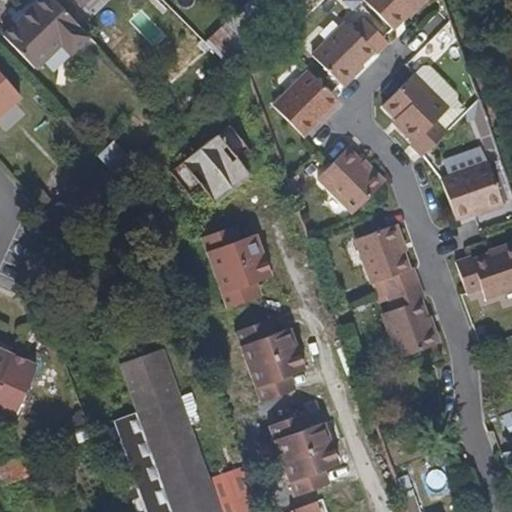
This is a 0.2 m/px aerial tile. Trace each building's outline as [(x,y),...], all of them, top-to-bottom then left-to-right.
[(80,26),(55,0),(42,0),(17,26),(7,36),(38,68),(50,56),(80,26)] [(17,26),(42,0),(34,0),(13,22),(17,26)] [(88,13),(100,0),(87,0),(81,6),(88,13)] [(227,66),(278,15),(267,3),(264,0),(256,0),(229,27),(209,47),(227,66)] [(278,15),(292,0),(270,0),(267,3),(278,15)] [(363,0),(388,25),(412,0),(363,0)] [(378,55),(389,44),(382,37),(364,20),(353,31),(341,19),(307,54),(339,85),(356,67),(359,69),(375,53),(378,55)] [(69,70),(96,42),(80,26),(50,56),(63,68),(59,83),(65,84),(69,70)] [(336,99),(330,93),(305,68),(270,102),(301,135),(336,99)] [(433,119),(446,106),(412,72),(381,103),(399,121),(396,124),(404,132),(412,140),(409,142),(421,154),(443,130),(433,119)] [(0,114),(20,97),(0,74),(0,114)] [(217,97),(211,90),(206,94),(212,101),(217,97)] [(488,105),(484,93),(476,95),(476,97),(480,108),(488,105)] [(123,179),(137,165),(130,159),(126,163),(110,147),(100,156),(123,179)] [(380,182),(345,148),(329,163),(315,177),(350,211),(367,195),(380,182)] [(123,179),(100,156),(89,167),(112,190),(123,179)] [(499,200),(486,160),(459,170),(439,177),(443,185),(450,204),(454,217),(477,208),(499,200)] [(85,217),(109,193),(99,182),(88,192),(78,202),(64,215),(75,227),(85,217)] [(93,225),(120,198),(112,190),(109,193),(85,217),(93,225)] [(64,215),(54,205),(45,213),(65,237),(75,227),(64,215)] [(240,237),(236,222),(228,224),(233,239),(240,237)] [(412,266),(403,244),(399,246),(390,222),(379,226),(348,237),(365,283),(381,278),(386,291),(421,278),(415,265),(412,266)] [(271,275),(256,231),(240,237),(233,239),(228,224),(200,234),(203,244),(214,275),(225,305),(254,295),(249,283),(256,280),(271,275)] [(511,289),(511,242),(497,248),(491,250),(489,246),(469,254),(468,250),(452,256),(464,288),(479,283),(485,299),(511,289)] [(38,283),(57,264),(48,254),(32,269),(37,282),(38,283)] [(431,318),(423,296),(427,294),(421,278),(386,291),(390,305),(375,311),(391,356),(434,340),(427,319),(431,318)] [(261,293),(256,280),(249,283),(254,295),(261,293)] [(275,333),(270,319),(263,322),(268,335),(275,333)] [(305,370),(290,328),(275,333),(268,335),(263,322),(235,332),(243,354),(260,402),(289,392),(284,377),(291,375),(305,370)] [(0,413),(14,420),(40,363),(0,345),(0,413)] [(296,389),(291,375),(284,377),(289,392),(296,389)] [(261,511),(255,495),(220,509),(216,497),(207,471),(192,432),(180,396),(138,411),(146,436),(160,476),(173,511),(261,511)] [(310,427),(305,413),(298,416),(303,430),(310,427)] [(340,465),(325,422),(310,427),(303,430),(298,416),(270,426),(283,461),(295,496),(324,486),(319,472),(326,469),(340,465)] [(100,463),(93,443),(83,446),(90,466),(100,463)] [(0,459),(0,478),(17,477),(15,458),(0,459)] [(331,484),(326,469),(319,472),(324,486),(331,484)] [(317,511),(314,502),(292,510),(292,511),(317,511)]
